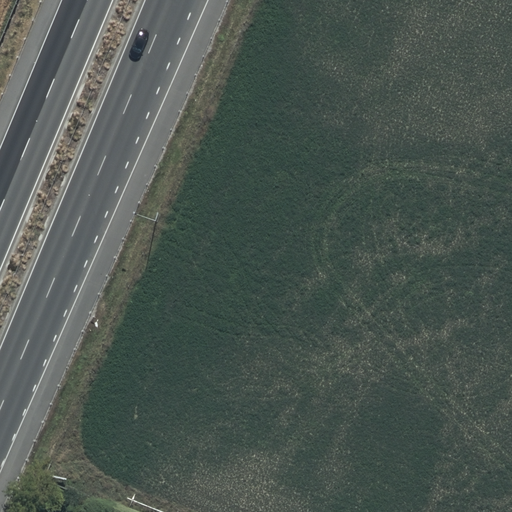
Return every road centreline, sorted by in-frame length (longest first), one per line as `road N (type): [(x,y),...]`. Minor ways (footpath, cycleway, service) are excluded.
road 1 (trunk): [(173,0),(0,413)]
road 2 (trunk): [(0,209),(87,0)]
